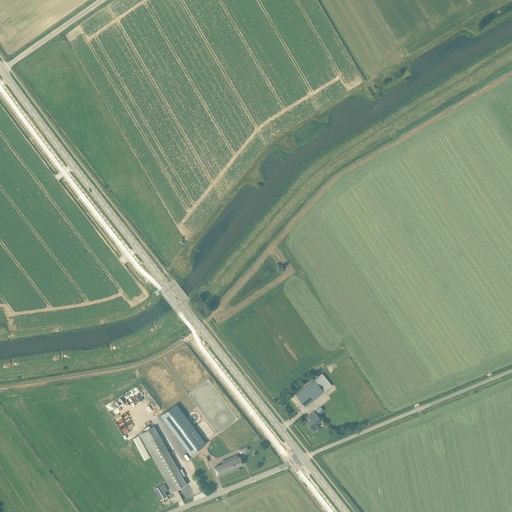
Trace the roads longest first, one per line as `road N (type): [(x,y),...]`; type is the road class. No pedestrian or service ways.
road 1 (secondary): [(303,458),(1,71)]
road 2 (unclassified): [(303,458),(511,372)]
road 3 (track): [(0,368),(125,347),(150,339),(180,314)]
road 4 (unclassified): [(176,511),(303,458)]
road 5 (unclassified): [(1,71),(106,0)]
